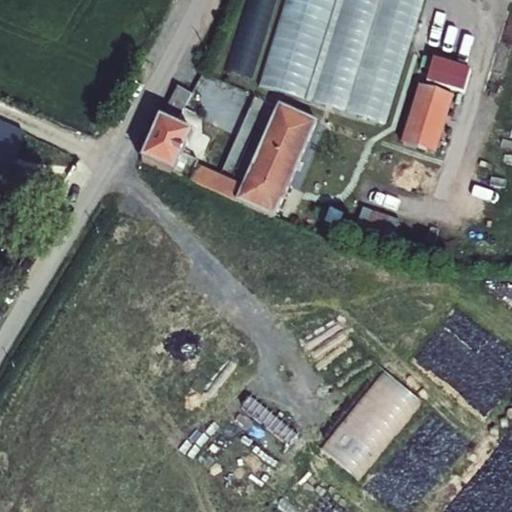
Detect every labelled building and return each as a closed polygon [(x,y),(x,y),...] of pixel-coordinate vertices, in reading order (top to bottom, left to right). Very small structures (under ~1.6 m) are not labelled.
[(280,0),(246,0),(223,69),(257,82),(280,0)] [(336,0),(284,0),(257,82),(306,100),(336,0)] [(431,0),(344,0),(315,98),(394,122),(431,0)] [(472,92),(478,67),(429,56),(424,81),(472,92)] [(457,100),(424,90),(406,148),(440,158),(457,100)] [(163,116),(179,123),(192,99),(177,91),(163,116)] [(318,126),(277,109),(245,184),(236,206),(275,223),(318,126)] [(159,122),(181,132),(184,126),(179,123),(163,116),(159,122)] [(190,186),(199,165),(184,158),(193,138),(181,132),(159,122),(140,164),(190,186)] [(0,125),(0,190),(2,191),(26,138),(0,125)] [(436,170),(379,152),(371,179),(428,196),(436,170)] [(245,184),(199,165),(190,186),(236,206),(245,184)] [(358,229),(397,242),(405,220),(365,207),(358,229)]
